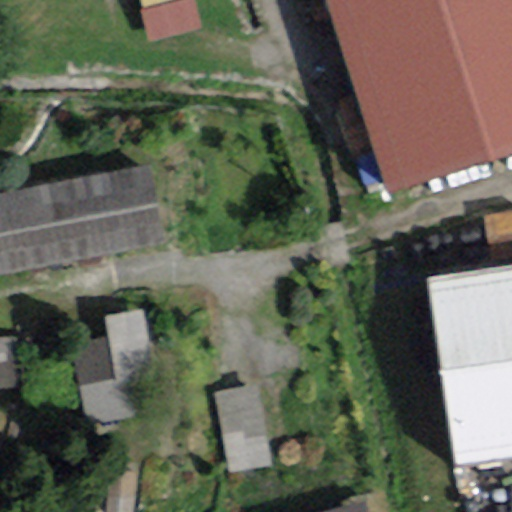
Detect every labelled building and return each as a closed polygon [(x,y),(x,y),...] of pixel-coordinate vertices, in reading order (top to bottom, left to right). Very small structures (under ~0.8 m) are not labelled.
[(147,0),(157,41),(206,30),(199,0),(147,0)] [(511,0),(327,0),(388,197),(511,158),(511,0)] [(153,174),(0,200),(0,281),(167,252),(153,174)] [(511,264),(433,277),(465,464),(511,456),(511,264)] [(157,312),(115,314),(117,345),(87,347),(92,421),(163,416),(157,312)] [(264,384),(221,393),(238,474),(280,465),(264,384)]
